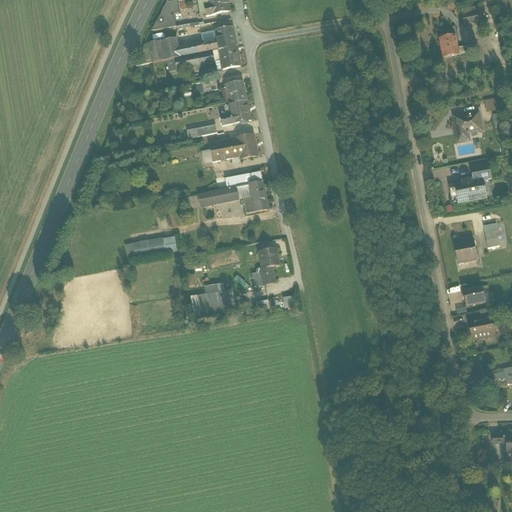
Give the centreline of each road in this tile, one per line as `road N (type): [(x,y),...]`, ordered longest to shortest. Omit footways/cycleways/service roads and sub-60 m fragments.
road 1 (residential): [(386,16),(467,418)]
road 2 (primary): [(0,351),(148,0)]
road 3 (residential): [(291,237),(247,42)]
road 4 (residential): [(386,16),(247,42)]
